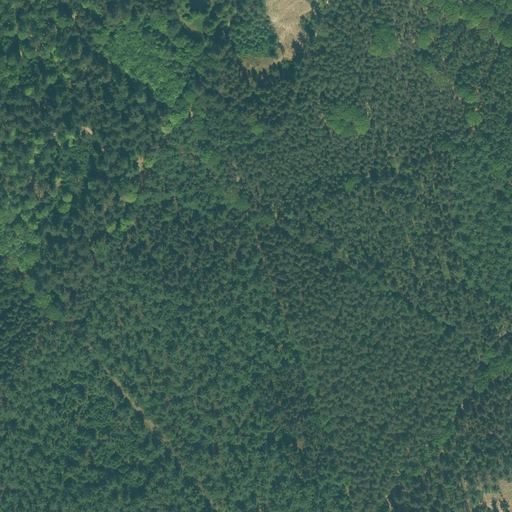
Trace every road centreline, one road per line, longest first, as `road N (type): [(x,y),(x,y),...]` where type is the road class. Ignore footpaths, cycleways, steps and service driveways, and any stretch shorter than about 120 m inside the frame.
road 1 (track): [(511,361),(222,190)]
road 2 (track): [(219,511),(59,308)]
road 3 (track): [(511,322),(367,511)]
road 4 (track): [(123,204),(59,308)]
